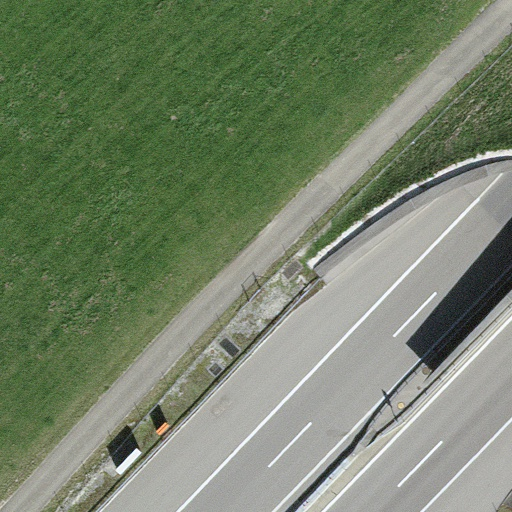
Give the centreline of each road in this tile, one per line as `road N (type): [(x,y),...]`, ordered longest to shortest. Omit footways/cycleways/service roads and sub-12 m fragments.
road 1 (track): [(511,17),(343,179),(33,511)]
road 2 (motorway): [(511,212),(221,511)]
road 3 (motorway): [(373,511),(511,370)]
